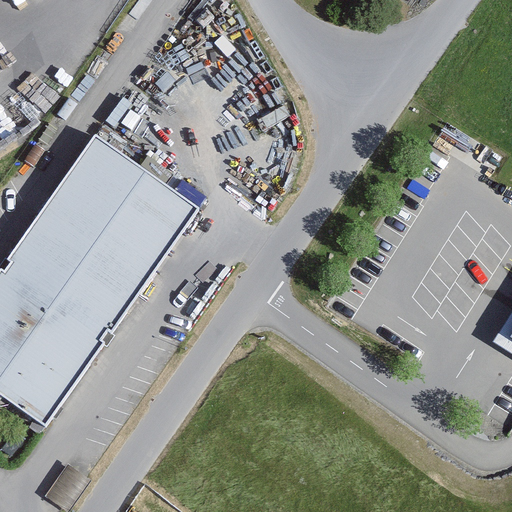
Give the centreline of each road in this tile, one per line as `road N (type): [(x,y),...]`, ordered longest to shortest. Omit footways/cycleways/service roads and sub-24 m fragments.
road 1 (residential): [(364,117),(98,511)]
road 2 (residential): [(364,117),(276,0)]
road 3 (residential): [(450,0),(364,117)]
